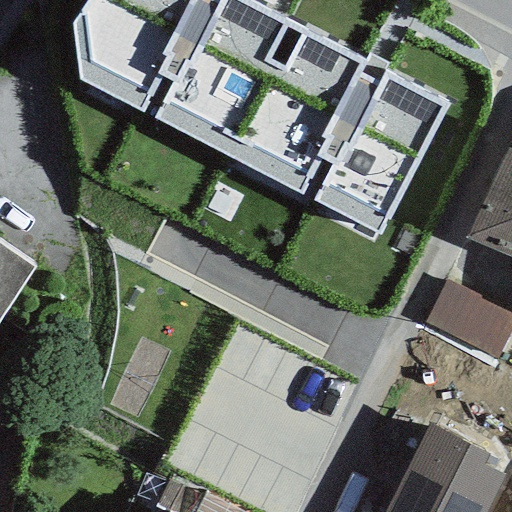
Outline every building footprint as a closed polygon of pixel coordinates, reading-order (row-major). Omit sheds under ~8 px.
[(88,0),(74,21),(81,81),(379,236),(386,220),(389,222),(450,104),(443,102),(445,96),(424,86),(422,90),(410,84),(412,80),(393,71),(390,74),(384,71),(386,65),(369,55),(365,61),(348,51),(351,46),(338,41),(335,45),(325,41),(327,35),(306,24),(303,29),(246,0),(88,0)] [(511,138),(466,239),(511,258),(511,138)] [(0,324),(38,269),(0,243),(0,324)] [(494,357),(511,323),(511,313),(447,280),(425,322),(494,357)] [(488,455),(429,423),(384,511),(485,511),(504,476),(482,465),(488,455)] [(198,511),(240,511),(207,495),(198,511)]
